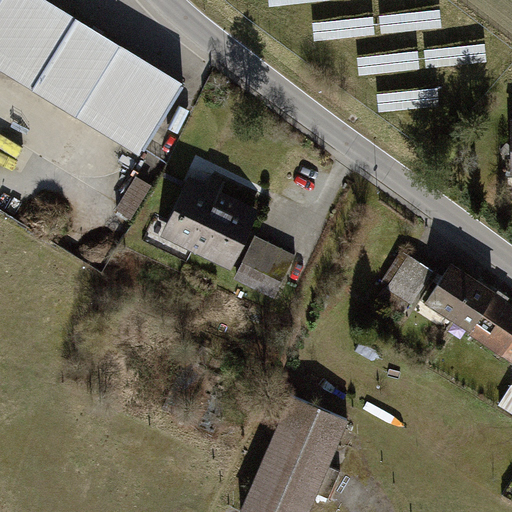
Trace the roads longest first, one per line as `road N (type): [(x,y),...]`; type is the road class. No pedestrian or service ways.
road 1 (tertiary): [(169,0),(511,264)]
road 2 (track): [(216,511),(267,402)]
